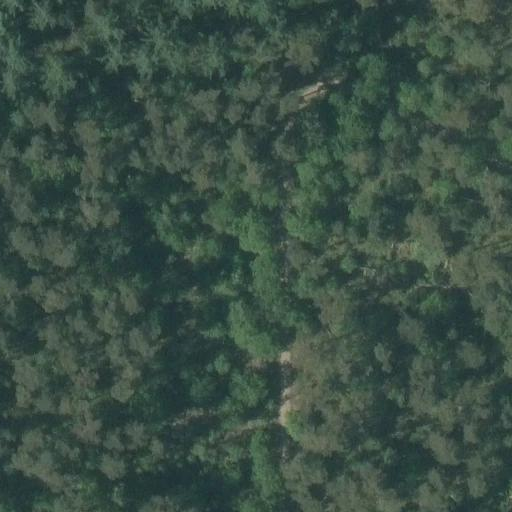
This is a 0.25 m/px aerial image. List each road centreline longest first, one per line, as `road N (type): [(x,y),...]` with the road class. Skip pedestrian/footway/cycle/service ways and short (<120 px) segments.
road 1 (unknown): [(511,157),(278,49),(277,511)]
road 2 (track): [(278,49),(218,36),(0,64)]
